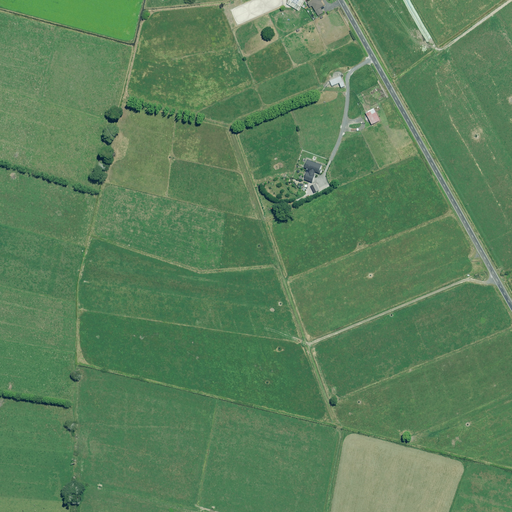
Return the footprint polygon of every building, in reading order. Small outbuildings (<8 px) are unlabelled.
[(304,1),(301,0),(289,0),(287,4),(298,10),(304,1)] [(324,6),(321,0),(314,0),(308,3),(310,7),(313,6),(318,16),(323,13),(321,8),(324,6)] [(345,86),(341,76),(330,81),(332,86),(340,83),(342,88),(345,86)] [(380,120),(374,109),(366,113),(372,125),(380,120)] [(322,165),(308,160),(305,168),(310,170),(310,171),(308,171),(305,180),(313,182),(316,172),(320,174),(322,170),(321,170),(322,165)]
